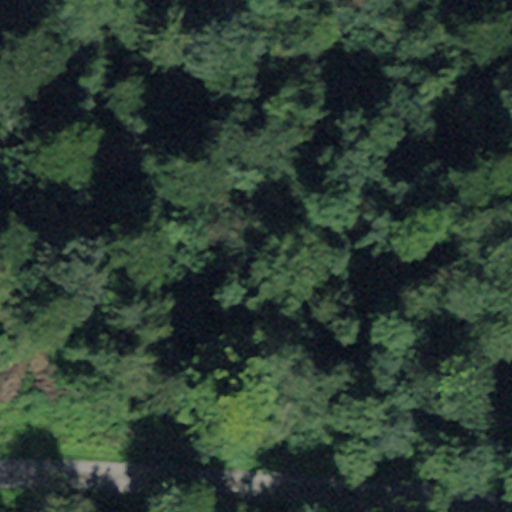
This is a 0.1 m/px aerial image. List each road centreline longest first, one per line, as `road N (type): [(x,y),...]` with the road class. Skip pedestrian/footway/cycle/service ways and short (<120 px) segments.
road 1 (residential): [(511,504),(215,476),(0,470)]
road 2 (track): [(121,183),(451,0)]
